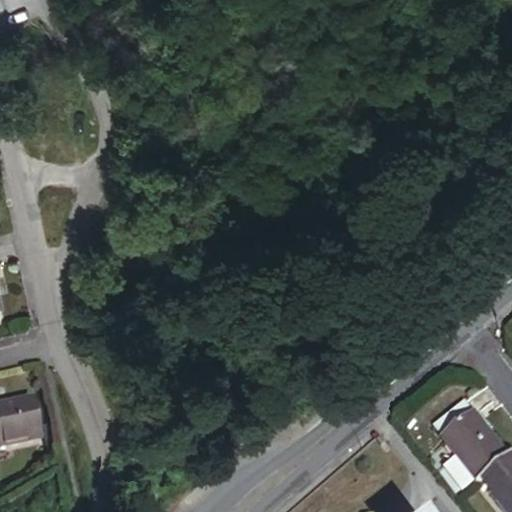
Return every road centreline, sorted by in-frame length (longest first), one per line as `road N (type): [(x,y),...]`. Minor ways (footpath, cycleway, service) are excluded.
road 1 (tertiary): [(462,322),(240,511)]
road 2 (unclassified): [(103,170),(115,129),(104,88),(46,0)]
road 3 (unclassified): [(65,345),(68,265),(103,170)]
road 4 (unclassified): [(17,172),(65,345)]
road 5 (unclassified): [(107,511),(110,482),(65,345)]
